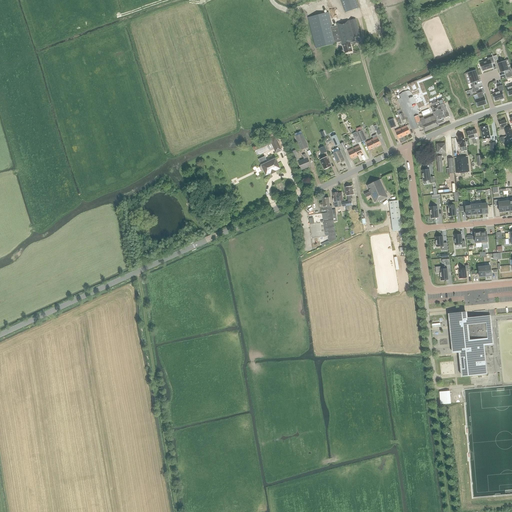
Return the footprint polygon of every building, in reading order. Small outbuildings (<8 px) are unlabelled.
[(340,0),(345,13),(359,8),(355,0),(340,0)] [(317,49),(335,44),(341,42),(342,45),(343,45),(345,53),(352,52),(350,43),(355,41),(354,38),(360,36),(355,19),(337,24),(337,26),(333,27),(329,13),(309,18),(317,49)] [(480,63),(479,63),(482,71),(492,67),(493,68),(491,64),(494,63),(492,57),(487,59),(488,61),(480,63)] [(505,61),(497,63),(497,64),(498,63),(501,72),(500,73),(505,71),(506,74),(511,73),(510,67),(508,68),(505,61)] [(476,70),(467,73),(471,84),(472,83),(473,86),(471,87),(472,90),(473,89),(478,88),(477,85),(475,85),(474,82),(479,81),(476,70)] [(499,92),(492,94),(495,101),(504,98),(502,92),(504,91),(502,85),(497,87),(499,92)] [(478,99),(475,100),(477,107),(487,104),(484,97),(482,92),(477,94),(478,99)] [(443,119),(450,116),(447,110),(445,106),(445,107),(444,103),(440,105),(438,101),(432,104),(433,108),(431,109),(432,112),(434,116),(424,119),(424,117),(420,119),(421,122),(418,123),(420,127),(422,128),(423,127),(425,132),(438,126),(437,124),(443,122),(444,120),(443,119)] [(506,120),(499,122),(501,130),(505,129),(506,131),(505,131),(507,137),(511,135),(511,132),(510,127),(508,127),(506,120)] [(407,126),(401,129),(404,136),(410,134),(407,126)] [(483,139),(490,138),(489,131),(488,126),(480,127),(481,132),(483,139)] [(404,136),(401,129),(395,131),(398,139),(404,136)] [(477,143),(476,138),(478,137),(476,130),(467,132),(469,140),(472,139),(473,144),(477,143)] [(269,140),(276,137),(277,136),(275,131),(267,134),(269,140)] [(361,142),(366,140),(362,131),(357,133),(361,142)] [(357,144),(361,142),(356,132),(352,134),(357,144)] [(301,151),(308,148),(303,134),(295,137),(301,151)] [(460,135),(459,136),(457,136),(458,141),(457,141),(458,145),(459,144),(460,147),(462,147),(463,149),(466,148),(466,146),(465,143),(463,135),(462,135),(461,134),(460,135)] [(373,139),(371,140),(375,148),(381,145),(378,138),(377,137),(376,138),(375,136),(372,137),(373,139)] [(276,137),(269,140),(276,154),(282,151),(276,137)] [(375,148),(371,140),(366,143),(369,151),(375,148)] [(441,152),(441,153),(441,154),(446,154),(445,144),(437,144),(437,153),(441,152)] [(359,146),(353,148),(357,156),(363,153),(359,146)] [(357,156),(353,148),(347,151),(351,159),(357,156)] [(337,164),(344,160),(340,151),(333,154),(337,164)] [(302,169),(311,166),(308,158),(307,158),(306,154),(303,155),(305,160),(299,162),(302,169)] [(328,168),(331,166),(327,157),(325,158),(324,155),(319,158),(320,160),(325,169),(326,169),(327,168),(328,168)] [(454,158),(456,173),(469,172),(467,157),(454,158)] [(276,172),(276,171),(280,168),(278,164),(276,165),(274,160),(262,165),(262,166),(261,166),(261,167),(260,168),(260,169),(261,170),(262,171),(263,171),(264,171),(266,175),(270,173),(271,175),(276,172)] [(429,169),(422,170),(423,182),(430,181),(431,183),(434,183),(433,177),(430,177),(429,169)] [(367,186),(369,191),(367,192),(364,193),(365,196),(368,194),(369,196),(371,195),(375,203),(378,201),(379,201),(387,197),(379,180),(367,186)] [(347,196),(348,202),(346,202),(346,206),(349,206),(352,205),(351,199),(352,199),(352,195),(353,195),(354,195),(353,190),(352,186),(345,187),(347,196)] [(341,201),(343,201),(342,193),(338,193),(337,192),(333,193),(334,199),(333,199),(333,202),(334,202),(335,208),(341,207),(341,201)] [(332,206),(330,206),(329,197),(322,198),(323,202),(320,203),(321,207),(322,207),(323,211),(329,210),(332,210),(332,206)] [(499,212),(505,211),(504,200),(494,201),(495,207),(499,206),(499,212)] [(389,202),(391,222),(393,231),(402,230),(398,201),(389,202)] [(448,205),(449,217),(456,216),(455,208),(458,208),(457,202),(452,202),(452,205),(448,205)] [(430,207),(431,218),(438,218),(437,206),(430,207)] [(336,240),(333,222),(334,222),(332,210),(329,210),(329,212),(327,212),(328,220),(323,221),(325,233),(328,233),(329,243),(336,240)] [(461,235),(454,235),(455,245),(462,245),(462,247),(465,247),(465,241),(462,241),(461,235)] [(442,237),(435,237),(436,247),(443,246),(442,237)] [(465,268),(458,269),(459,279),(466,278),(466,272),(469,271),(468,265),(465,266),(465,268)] [(436,267),(435,267),(436,274),(440,273),(441,281),(448,280),(447,269),(445,269),(445,266),(444,266),(444,267),(436,268),(436,267)] [(466,312),(449,314),(453,353),(460,352),(462,377),(486,374),(483,345),(493,344),(490,316),(468,318),(466,318),(466,312)] [(439,392),(440,404),(441,404),(450,403),(450,391),(439,392)]
